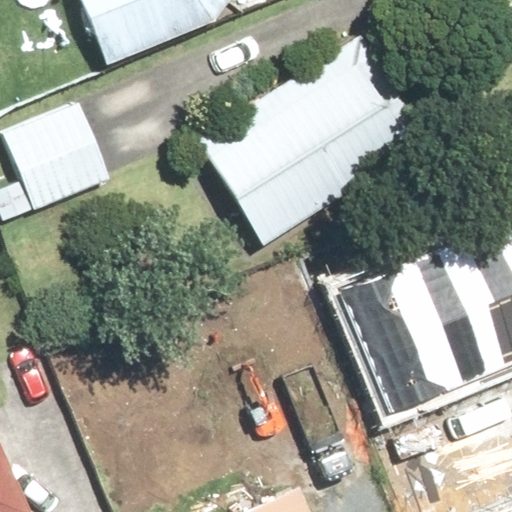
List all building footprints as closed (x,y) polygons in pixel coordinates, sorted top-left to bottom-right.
[(68,0),(97,69),(204,22),(219,0),(68,0)] [(411,134),(338,21),(181,121),(254,234),(411,134)] [(78,105),(0,130),(0,143),(11,177),(0,180),(0,220),(104,187),(78,105)] [(511,220),(339,287),(388,414),(511,366),(511,220)] [(194,390),(176,334),(120,353),(138,408),(194,390)] [(28,341),(0,354),(0,368),(23,415),(57,398),(28,341)] [(0,511),(23,503),(0,450),(0,511)] [(305,511),(289,471),(189,511),(305,511)]
